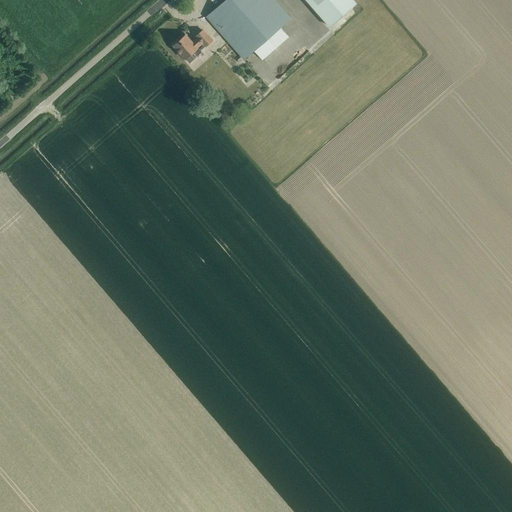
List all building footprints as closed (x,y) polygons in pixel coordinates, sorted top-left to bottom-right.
[(244,59),(254,50),(281,26),(291,18),(275,0),(225,0),(206,16),(244,59)] [(356,2),(354,0),(306,0),(329,26),(356,2)] [(307,25),(301,29),(300,28),(265,59),(274,70),(315,34),(307,25)] [(289,36),(281,26),(254,50),(263,59),(289,36)] [(186,35),(174,45),(186,58),(190,62),(197,56),(196,55),(205,45),(211,40),(203,30),(197,36),(191,42),(186,35)]
